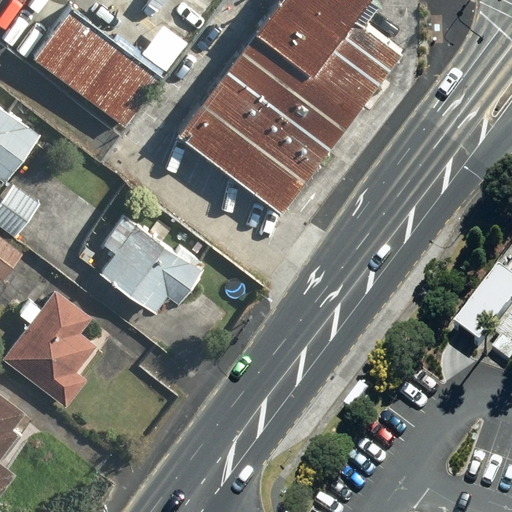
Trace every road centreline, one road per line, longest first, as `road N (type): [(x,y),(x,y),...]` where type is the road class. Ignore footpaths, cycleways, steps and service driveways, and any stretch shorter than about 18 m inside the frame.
road 1 (secondary): [(468,148),(192,511)]
road 2 (secondary): [(468,148),(488,68),(511,34)]
